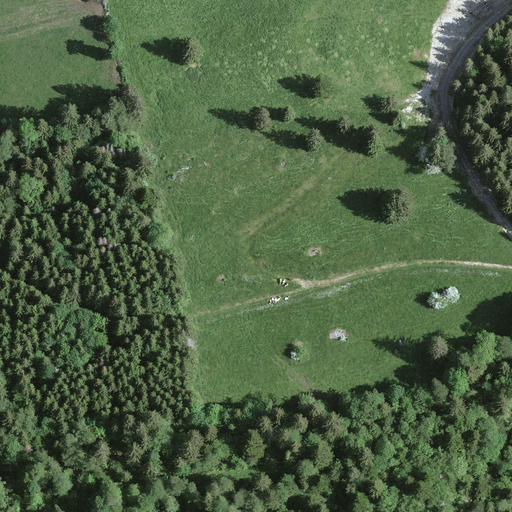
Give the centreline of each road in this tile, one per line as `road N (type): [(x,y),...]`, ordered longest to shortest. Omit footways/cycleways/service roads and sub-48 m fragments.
road 1 (track): [(0,279),(62,307),(123,316),(309,287),(365,268),(511,254)]
road 2 (track): [(511,243),(479,199),(444,102),(473,52),(511,20)]
